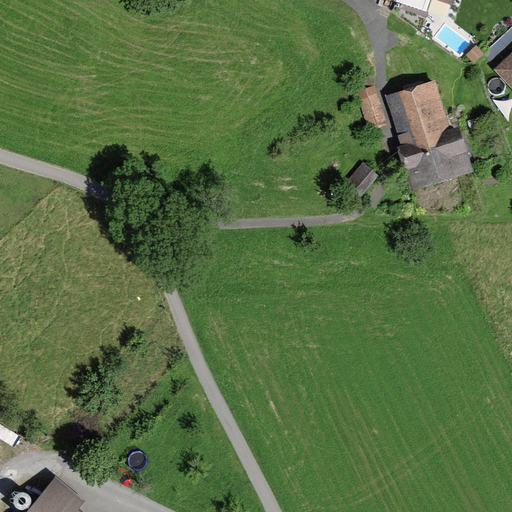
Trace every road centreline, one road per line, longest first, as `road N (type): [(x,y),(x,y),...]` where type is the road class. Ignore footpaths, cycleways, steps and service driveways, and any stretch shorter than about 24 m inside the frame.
road 1 (residential): [(355,0),(377,37),(385,137),(383,175),(361,213),(230,228),(146,223)]
road 2 (unclassified): [(268,511),(182,325),(146,223)]
road 3 (unclassified): [(146,223),(78,185),(0,160)]
